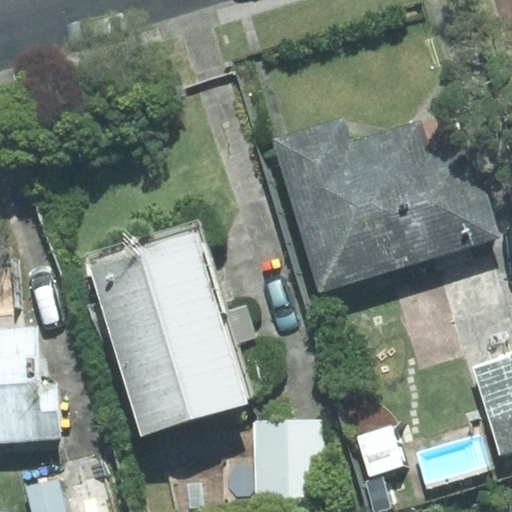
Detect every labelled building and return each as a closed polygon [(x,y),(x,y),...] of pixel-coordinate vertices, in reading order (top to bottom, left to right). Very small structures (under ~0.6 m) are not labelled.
[(342,119),(275,140),(320,290),(499,236),(467,129),(426,141),(420,122),(349,143),(342,119)] [(0,185),(0,276),(24,269),(0,185)] [(196,231),(89,263),(141,434),(247,403),(196,231)] [(34,314),(0,323),(0,437),(63,420),(34,314)] [(511,355),(473,367),(500,455),(511,450),(511,355)] [(325,421),(255,421),(255,501),(325,500),(325,421)] [(96,511),(82,462),(0,484),(0,511),(96,511)]
